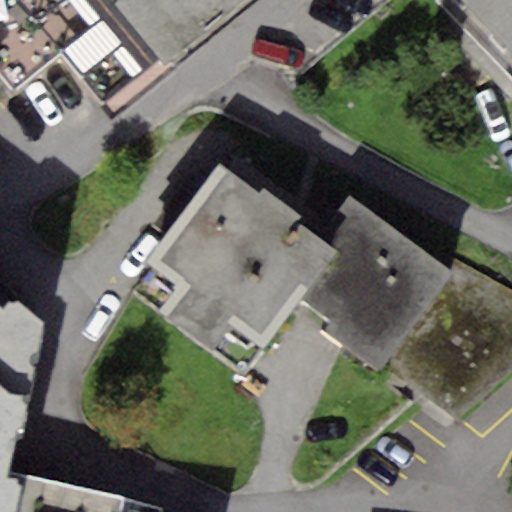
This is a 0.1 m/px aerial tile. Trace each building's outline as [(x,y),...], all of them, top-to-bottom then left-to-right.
[(119,0),(121,1),(114,4),(167,69),(247,0),(119,0)] [(511,0),(461,0),(511,54),(511,0)] [(386,362),(453,276),(350,196),(316,238),(297,223),(300,218),(262,189),(257,194),(220,165),(145,261),(176,285),(156,311),(210,353),(233,323),(264,347),(299,302),(328,323),(322,331),(377,374),(386,362)] [(455,419),(511,367),(511,293),(464,266),(453,276),(386,362),(455,419)] [(0,511),(162,511),(163,508),(8,472),(15,444),(21,443),(44,324),(18,302),(7,302),(4,309),(0,305),(0,511)]
